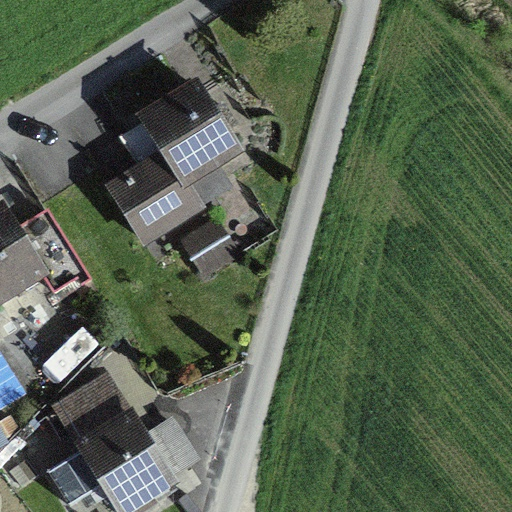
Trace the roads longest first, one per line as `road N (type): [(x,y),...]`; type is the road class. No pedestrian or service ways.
road 1 (residential): [(356,0),(216,511)]
road 2 (residential): [(0,133),(219,0)]
